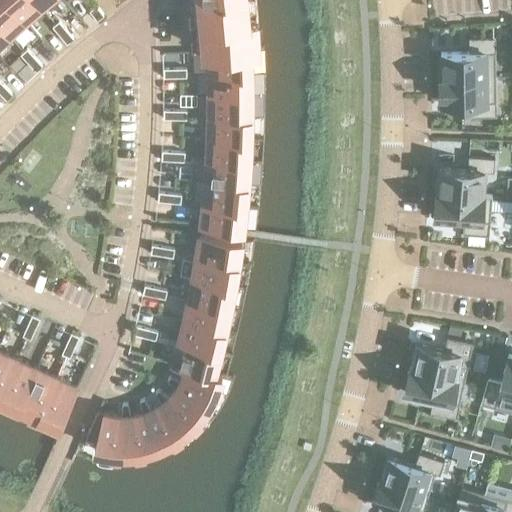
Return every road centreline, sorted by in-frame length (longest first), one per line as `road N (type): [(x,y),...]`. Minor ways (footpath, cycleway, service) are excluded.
road 1 (residential): [(0,125),(115,22),(137,27),(145,152),(111,335)]
road 2 (residential): [(378,273),(387,0)]
road 3 (residential): [(317,511),(378,273)]
road 4 (residential): [(378,273),(511,289)]
road 5 (residential): [(0,283),(111,335)]
